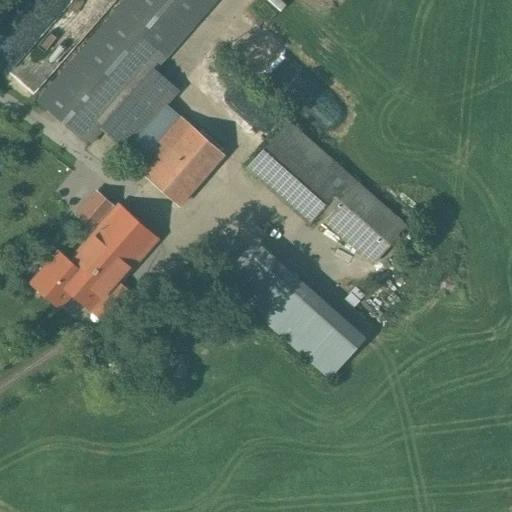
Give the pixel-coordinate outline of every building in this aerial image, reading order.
[(175,50),(121,2),(42,92),(97,140),(107,128),(129,147),(183,85),(162,66),(175,50)] [(0,34),(0,77),(1,79),(9,70),(35,94),(65,60),(40,37),(16,64),(2,52),(10,43),(0,34)] [(186,205),(232,153),(183,110),(138,163),(186,205)] [(358,172),(294,117),(252,166),(315,221),(323,213),(358,172)] [(413,221),(358,172),(323,213),(378,261),(413,221)] [(98,315),(158,243),(119,210),(58,281),(98,315)] [(283,297),(304,274),(248,226),(228,249),(283,297)]
